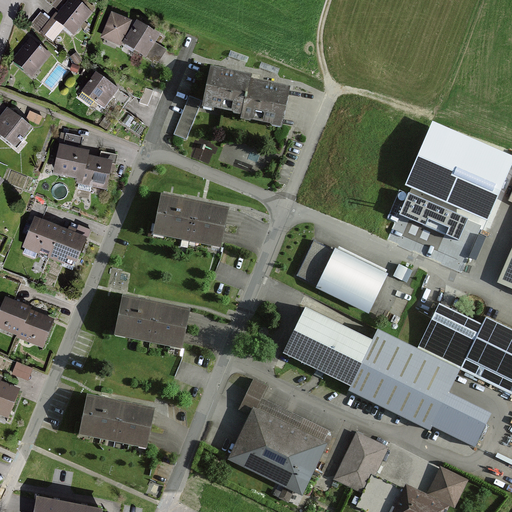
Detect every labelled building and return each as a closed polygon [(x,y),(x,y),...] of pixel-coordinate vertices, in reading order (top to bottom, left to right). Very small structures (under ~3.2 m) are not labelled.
[(91,12),(76,0),(71,0),(56,18),(53,15),(49,20),(39,32),(47,39),(55,30),(67,28),(73,33),(91,12)] [(30,24),(39,32),(49,20),(41,12),(30,24)] [(104,34),(122,42),(131,21),(112,14),(104,34)] [(153,41),(157,36),(139,24),(127,41),(145,53),(153,41)] [(49,54),(32,40),(16,58),(34,72),(49,54)] [(145,53),(143,57),(152,63),(154,60),(163,47),(153,41),(145,53)] [(167,50),(163,47),(154,60),(159,62),(167,50)] [(242,116),(243,116),(251,79),(251,76),(211,68),(204,104),(243,112),(242,116)] [(79,97),(92,106),(95,101),(105,109),(112,99),(124,107),(131,98),(97,73),(79,97)] [(251,79),(243,116),(282,124),(290,87),(251,79)] [(174,134),(186,140),(202,101),(189,96),(174,134)] [(22,139),(31,128),(8,108),(0,117),(0,134),(17,149),(24,140),(22,139)] [(41,121),(43,117),(31,112),(28,119),(35,122),(40,124),(41,121)] [(61,142),(65,143),(64,148),(74,151),(75,145),(81,147),(83,137),(63,133),(61,142)] [(484,214),(506,163),(435,133),(413,183),(484,214)] [(86,157),(87,153),(74,151),(64,148),(62,148),(56,173),(82,178),(86,157)] [(114,172),(118,156),(118,155),(102,152),(100,160),(111,163),(109,171),(114,172)] [(91,191),(92,185),(105,188),(109,171),(111,163),(100,160),(86,157),(82,178),(79,189),(91,191)] [(459,241),(468,219),(409,193),(399,215),(459,241)] [(182,204),(183,200),(163,196),(158,215),(161,216),(158,229),(166,231),(165,234),(184,238),(185,235),(190,236),(197,203),(188,201),(187,205),(182,204)] [(35,257),(38,251),(39,251),(41,247),(52,251),(60,230),(47,225),(42,223),(48,206),(35,201),(26,223),(35,227),(27,246),(27,247),(25,252),(26,255),(33,258),(35,257)] [(219,242),(222,231),(226,209),(211,206),(210,210),(205,209),(206,204),(197,203),(190,236),(196,237),(195,241),(213,244),(214,241),(219,242)] [(75,260),(83,239),(74,236),(76,231),(70,229),(68,233),(60,230),(52,251),(50,256),(64,261),(66,257),(75,260)] [(368,310),(385,275),(314,241),(297,276),(368,310)] [(406,282),(411,270),(400,265),(394,276),(406,282)] [(21,283),(6,277),(0,290),(0,297),(0,298),(0,297),(0,310),(2,311),(7,300),(14,303),(21,283)] [(158,304),(149,302),(149,307),(144,306),(145,301),(124,297),(120,317),(122,317),(119,330),(127,332),(126,336),(145,340),(146,336),(152,337),(158,304)] [(19,336),(29,312),(30,310),(14,303),(7,300),(2,311),(0,317),(0,321),(6,324),(5,327),(19,333),(19,335),(19,336)] [(183,332),(188,310),(172,307),(171,311),(166,310),(167,306),(158,304),(152,337),(157,338),(156,342),(174,345),(175,342),(181,343),(183,332)] [(482,325),(439,304),(418,348),(511,393),(511,329),(486,317),(482,325)] [(373,342),(305,310),(283,355),(351,387),(373,342)] [(51,321),(29,312),(19,336),(34,342),(36,338),(43,341),(51,321)] [(460,371),(378,331),(348,392),(430,432),(432,428),(475,449),(492,415),(449,394),(460,371)] [(13,375),(27,380),(32,369),(18,363),(13,375)] [(240,410),(253,417),(263,398),(269,386),(255,379),(240,410)] [(0,411),(7,414),(17,390),(0,382),(0,411)] [(111,435),(116,436),(123,403),(114,401),(113,405),(108,404),(109,400),(88,396),(84,416),(87,416),(84,430),(97,432),(96,436),(110,439),(111,435)] [(300,490),(330,430),(263,398),(253,417),(233,457),(286,483),(295,488),(300,490)] [(140,441),(145,442),(146,442),(148,431),(152,408),(137,405),(136,410),(131,409),(132,404),(123,403),(116,436),(122,437),(121,441),(139,445),(140,441)] [(350,486),(373,440),(357,433),(332,483),(337,486),(339,481),(350,486)] [(350,486),(364,492),(371,477),(386,447),(373,440),(350,486)] [(442,470),(430,493),(454,504),(465,481),(442,470)] [(372,477),(357,507),(368,511),(395,511),(405,494),(372,477)] [(295,488),(286,483),(279,497),(288,501),(295,488)] [(442,511),(446,506),(408,488),(405,494),(395,511),(442,511)] [(36,511),(70,511),(72,506),(39,500),(36,511)]
